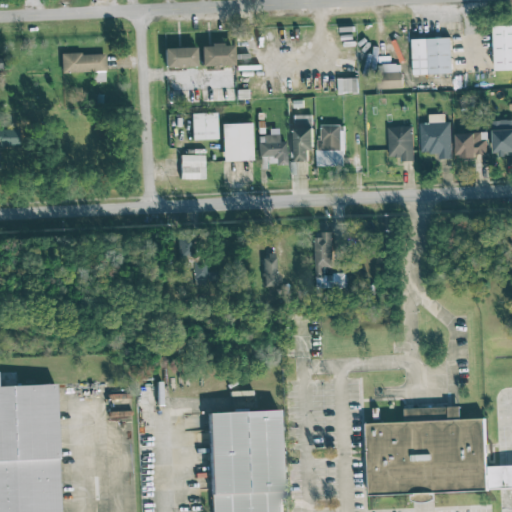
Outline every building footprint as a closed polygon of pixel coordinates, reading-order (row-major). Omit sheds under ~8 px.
[(511,69),(511,24),(494,25),(495,70),(511,69)] [(452,73),(451,37),(412,39),(413,75),(452,73)] [(233,65),(232,44),(200,45),(200,65),(233,65)] [(195,47),(164,48),(164,67),(195,67),(195,47)] [(60,54),(61,72),(104,71),(104,53),(60,54)] [(402,64),(378,64),(379,89),(402,88),(402,64)] [(91,81),(104,81),(104,71),(91,72),(91,81)] [(358,93),(357,78),(337,78),(338,93),(358,93)] [(190,113),(191,140),(216,139),(215,113),(190,113)] [(313,150),(312,114),(294,115),(295,161),(309,161),(309,150),(313,150)] [(420,123),(421,153),(438,152),(438,158),(451,158),(450,121),(445,122),(444,114),(429,114),(429,123),(420,123)] [(493,153),(511,152),(511,119),(492,120),(493,153)] [(252,160),(250,123),(221,124),(222,161),(252,160)] [(344,165),(344,125),(321,125),(321,139),(316,139),(317,165),(344,165)] [(413,160),(412,126),(388,127),(388,157),(400,156),(400,161),(413,160)] [(258,156),(268,156),(268,162),(273,161),(274,165),(286,164),(285,141),(278,141),(277,128),(268,128),(268,135),(257,135),(258,156)] [(0,145),(18,145),(18,130),(0,130),(0,145)] [(455,133),(456,156),(487,156),(486,132),(455,133)] [(203,155),(179,155),(179,179),(204,178),(203,155)] [(334,268),(333,234),(316,234),(317,288),(346,287),(346,273),(326,274),(326,268),(334,268)] [(274,254),(262,255),(263,285),(275,285),(274,254)] [(193,282),(214,283),(214,271),(205,271),(205,266),(194,265),(193,282)] [(0,511),(58,511),(54,384),(0,385),(0,511)] [(368,494),(511,488),(511,464),(486,466),(485,418),(461,418),(460,406),(403,408),(404,421),(366,423),(368,494)] [(209,511),(280,511),(278,410),(207,412),(209,511)]
